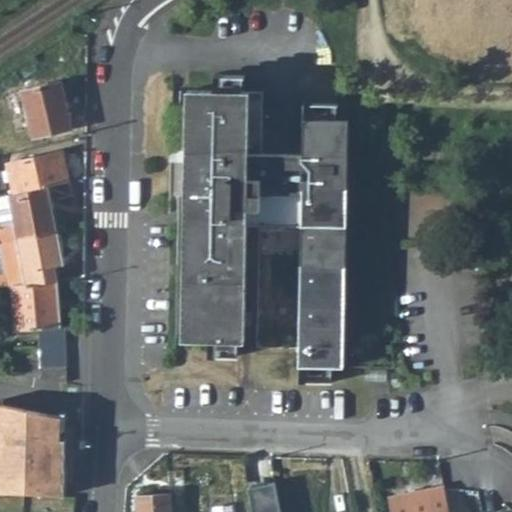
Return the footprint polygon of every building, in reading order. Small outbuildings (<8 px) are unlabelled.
[(215,88),(245,89),(245,72),(215,71),(215,88)] [(33,138),(73,129),(63,82),(23,92),(33,138)] [(304,151),(249,150),(250,89),(245,89),(215,88),(190,87),(185,336),(210,336),(238,337),(245,337),(248,207),(301,207),(299,385),(334,386),(334,372),(347,372),(350,119),(337,118),(336,103),(305,102),(304,151)] [(63,152),(8,163),(14,193),(69,183),(63,152)] [(73,199),(69,183),(14,193),(9,194),(15,226),(5,228),(0,228),(0,243),(57,233),(51,203),(73,199)] [(0,196),(0,200),(5,228),(15,226),(9,194),(0,196)] [(57,233),(0,243),(0,285),(13,285),(58,282),(57,274),(64,273),(57,233)] [(16,329),(41,328),(41,340),(66,339),(66,326),(61,326),(58,282),(13,285),(16,329)] [(238,337),(210,336),(210,350),(238,351),(238,337)] [(41,376),(67,382),(66,339),(41,340),(41,346),(41,376)] [(17,371),(41,376),(41,346),(16,347),(17,371)] [(43,421),(60,421),(60,417),(0,403),(0,439),(43,440),(43,421)] [(0,492),(64,497),(64,459),(55,459),(55,442),(60,442),(60,421),(43,421),(43,440),(0,439),(0,492)] [(277,479),(259,482),(263,503),(252,505),(252,511),(283,511),(278,486),(277,479)] [(259,482),(249,484),(252,505),(263,503),(259,482)] [(450,511),(445,483),(392,495),(395,511),(450,511)] [(173,511),(172,491),(138,492),(138,511),(173,511)]
